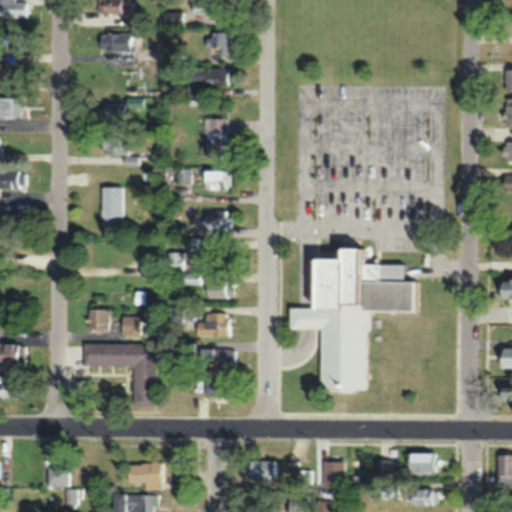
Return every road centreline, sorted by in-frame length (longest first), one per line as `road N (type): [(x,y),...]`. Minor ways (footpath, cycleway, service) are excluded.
road 1 (residential): [(0,424),(511,430)]
road 2 (residential): [(470,511),(474,0)]
road 3 (residential): [(268,427),(268,0)]
road 4 (residential): [(59,424),(61,0)]
